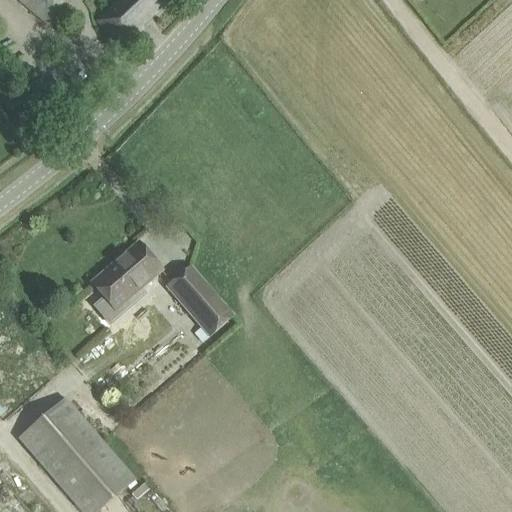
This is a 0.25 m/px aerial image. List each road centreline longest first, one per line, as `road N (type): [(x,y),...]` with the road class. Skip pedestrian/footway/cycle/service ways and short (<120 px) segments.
road 1 (unclassified): [(0,203),(125,97),(214,0)]
road 2 (track): [(511,149),(392,0)]
